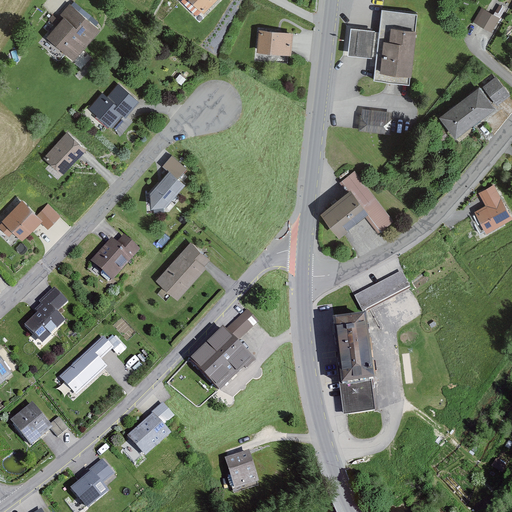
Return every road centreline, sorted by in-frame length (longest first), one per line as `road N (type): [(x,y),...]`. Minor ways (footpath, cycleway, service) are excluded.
road 1 (unclassified): [(7,505),(144,391),(299,233)]
road 2 (residential): [(0,307),(202,103)]
road 3 (residential): [(299,288),(402,247),(466,188),(511,129)]
road 4 (secondary): [(299,233),(330,0)]
road 5 (secondary): [(351,511),(315,405),(299,288)]
road 6 (unknown): [(330,452),(372,443),(390,425),(385,311)]
